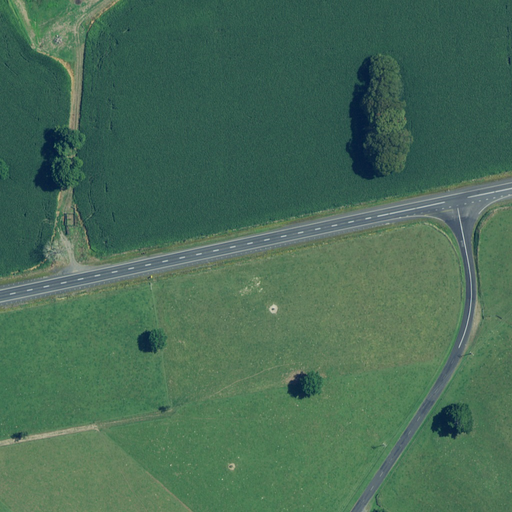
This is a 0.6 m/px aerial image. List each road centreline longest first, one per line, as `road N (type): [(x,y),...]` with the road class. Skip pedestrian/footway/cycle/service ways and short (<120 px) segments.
road 1 (primary): [(0,295),(455,200)]
road 2 (unclassified): [(354,511),(463,337),(471,284),(455,200)]
